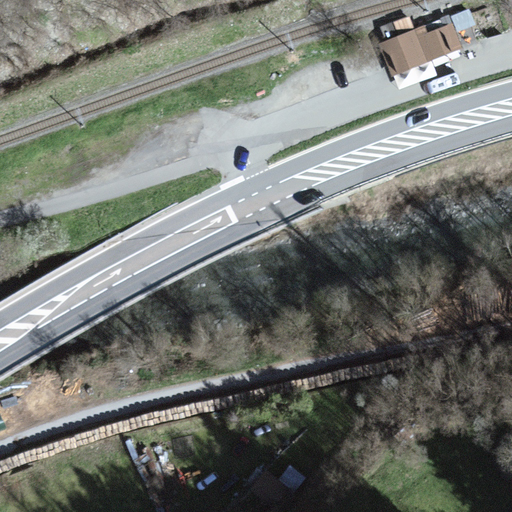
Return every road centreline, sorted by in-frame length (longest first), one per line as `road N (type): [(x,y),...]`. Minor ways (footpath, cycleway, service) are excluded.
road 1 (primary): [(0,343),(264,201)]
road 2 (unclassified): [(511,59),(233,160)]
road 3 (primary): [(264,201),(374,153),(511,111)]
road 4 (unclassified): [(233,160),(219,157),(0,218)]
